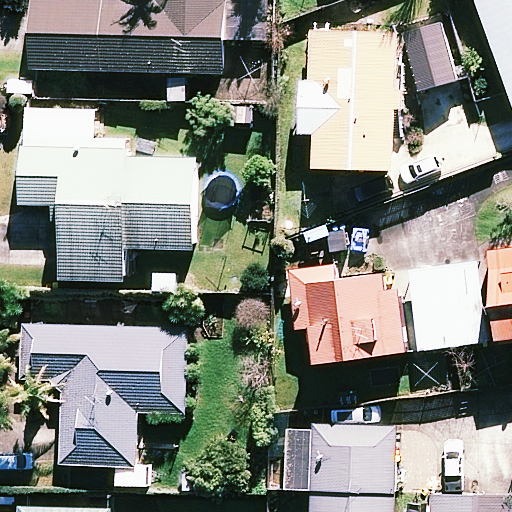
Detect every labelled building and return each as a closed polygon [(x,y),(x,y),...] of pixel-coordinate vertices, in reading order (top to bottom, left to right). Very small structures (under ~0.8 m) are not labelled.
[(273,0),(190,0),(191,2),(77,0),(38,0),(37,71),(230,75),(230,40),(273,41),(273,0)] [(511,67),(511,9),(405,4),(403,48),(419,49),(416,112),(428,112),(427,143),(507,147),(511,67)] [(133,147),(30,144),(28,204),(68,205),(66,280),(132,282),(133,248),(200,250),(203,161),(133,158),(133,147)] [(511,245),(488,249),(490,263),(297,287),(302,329),(315,327),(319,365),(511,339),(511,245)] [(108,318),(76,317),(75,327),(29,325),(27,385),(69,387),(66,465),(142,468),(144,412),(190,414),(193,333),(108,329),(108,318)] [(399,511),(401,430),(285,427),(283,490),(318,491),(317,511),(399,511)] [(511,511),(511,496),(437,496),(437,511),(511,511)]
